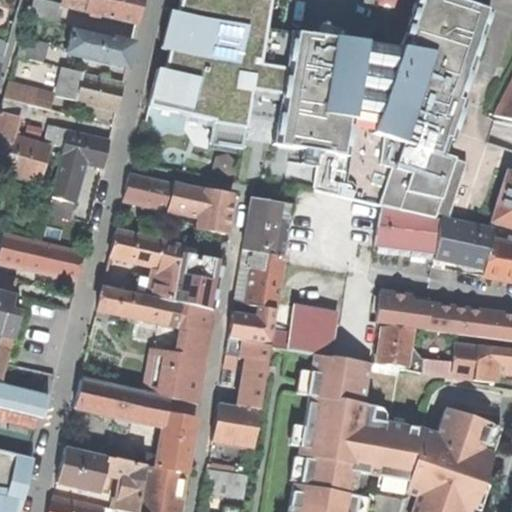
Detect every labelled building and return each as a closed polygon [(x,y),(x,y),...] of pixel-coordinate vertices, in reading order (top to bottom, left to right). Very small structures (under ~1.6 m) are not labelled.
[(39,0),(33,0),(30,16),(56,22),(60,5),(39,0)] [(66,0),(65,7),(86,12),(88,0),(66,0)] [(88,0),(86,12),(137,24),(141,8),(142,0),(88,0)] [(170,0),(167,17),(199,24),(204,0),(170,0)] [(221,0),(219,15),(240,20),(243,0),(221,0)] [(316,154),(345,159),(338,198),(383,208),(439,221),(447,222),(466,164),(443,157),(448,141),(453,143),(465,104),(460,103),(481,40),(475,28),(466,26),(468,16),(463,3),(453,0),(415,0),(400,49),(341,40),(341,42),(293,35),(293,33),(290,32),(271,144),(270,144),(269,146),(299,151),(316,154)] [(490,12),(463,3),(468,16),(466,26),(475,28),(481,40),(490,12)] [(240,20),(219,15),(216,31),(238,36),(240,20)] [(209,53),(214,31),(166,20),(163,31),(161,42),(209,53)] [(66,53),(127,68),(130,56),(133,43),(93,34),(94,31),(73,26),(66,53)] [(214,31),(209,53),(233,58),(238,36),(216,31),(214,31)] [(24,39),(20,57),(45,63),(49,45),(24,39)] [(57,97),(117,111),(120,98),(123,86),(84,76),(85,73),(64,68),(57,97)] [(180,100),(199,104),(205,81),(154,69),(151,81),(149,93),(180,100)] [(511,82),(495,116),(511,120),(511,82)] [(31,106),(35,89),(8,83),(4,99),(25,105),(31,106)] [(55,94),(35,89),(31,106),(50,111),(55,94)] [(4,99),(0,113),(18,118),(21,119),(25,105),(4,99)] [(195,125),(199,104),(180,100),(175,121),(195,125)] [(0,114),(0,134),(12,138),(18,118),(0,113),(0,114)] [(140,131),(136,146),(191,159),(197,132),(143,118),(140,131)] [(51,127),(47,142),(62,146),(66,131),(51,127)] [(67,132),(61,158),(86,164),(104,168),(107,153),(110,142),(67,132)] [(12,138),(0,134),(0,170),(39,181),(49,148),(27,142),(12,138)] [(313,169),(316,154),(299,151),(296,166),(313,169)] [(86,164),(61,158),(47,212),(72,218),(86,164)] [(168,166),(165,179),(189,184),(191,172),(168,166)] [(490,223),(511,229),(511,174),(507,172),(490,223)] [(123,201),(170,212),(176,186),(129,175),(126,187),(123,201)] [(185,216),(190,187),(177,184),(176,186),(170,212),(185,216)] [(185,216),(197,219),(203,189),(190,187),(185,216)] [(197,219),(195,229),(225,235),(228,216),(232,195),(203,189),(197,219)] [(252,200),(243,250),(258,253),(284,257),(292,207),(252,200)] [(439,221),(383,208),(374,251),(376,251),(376,249),(434,256),(435,253),(439,221)] [(152,230),(163,233),(167,217),(156,214),(152,230)] [(435,253),(485,264),(490,240),(492,232),(447,222),(439,221),(435,253)] [(113,244),(110,259),(157,270),(163,242),(116,231),(113,244)] [(511,236),(492,232),(490,240),(511,244),(511,236)] [(4,235),(0,251),(0,262),(77,281),(80,267),(84,254),(4,235)] [(484,272),(483,276),(511,282),(511,244),(490,240),(485,264),(484,272)] [(182,246),(163,242),(157,270),(155,277),(151,299),(171,303),(181,255),(182,246)] [(248,306),(258,253),(243,250),(239,276),(234,303),(248,306)] [(248,306),(257,307),(275,310),(284,257),(258,253),(248,306)] [(484,272),(485,264),(435,253),(434,256),(434,261),(484,272)] [(217,261),(181,255),(171,303),(179,305),(212,311),(217,287),(220,266),(216,266),(217,261)] [(0,293),(13,297),(17,281),(0,276),(0,293)] [(141,290),(139,296),(151,299),(155,277),(150,276),(147,291),(141,290)] [(97,310),(160,324),(174,327),(179,305),(171,303),(151,299),(139,296),(102,289),(100,299),(97,310)] [(379,292),(375,322),(425,329),(428,304),(428,299),(379,292)] [(13,297),(0,293),(0,334),(3,335),(9,311),(11,304),(13,297)] [(511,315),(428,304),(425,329),(424,331),(445,334),(511,342),(511,315)] [(163,370),(201,380),(212,311),(179,305),(174,327),(160,324),(154,349),(167,352),(163,370)] [(293,306),(286,350),(313,354),(328,357),(336,314),(293,306)] [(257,307),(256,319),(232,315),(228,339),(269,346),(275,310),(257,307)] [(9,311),(3,335),(14,338),(20,314),(9,311)] [(382,327),(377,364),(407,368),(410,344),(412,331),(382,327)] [(0,383),(2,384),(14,338),(3,335),(0,347),(0,383)] [(245,358),(266,362),(269,346),(228,339),(226,355),(245,358)] [(406,372),(426,375),(428,361),(422,361),(410,344),(407,368),(406,372)] [(471,380),(475,348),(464,346),(454,345),(452,364),(450,377),(471,380)] [(504,363),(511,364),(511,352),(475,348),(471,380),(488,382),(491,362),(504,363)] [(473,511),(478,497),(481,486),(485,487),(494,456),(484,452),(492,426),(447,412),(439,439),(423,433),(373,422),(376,408),(364,406),(369,365),(328,357),(313,354),(307,395),(310,395),(302,455),(309,455),(305,486),(299,485),(295,511),(473,511)] [(237,407),(258,410),(266,362),(245,358),(241,380),(237,407)] [(450,377),(452,364),(428,361),(426,375),(450,377)] [(503,373),(504,363),(491,362),(488,382),(493,383),(494,372),(503,373)] [(503,373),(511,374),(511,364),(504,363),(503,373)] [(145,393),(167,399),(194,405),(197,406),(201,380),(163,370),(151,367),(149,379),(145,393)] [(78,392),(74,408),(133,421),(139,394),(81,380),(78,392)] [(50,397),(2,384),(0,392),(0,407),(44,419),(47,408),(50,397)] [(139,392),(139,394),(133,421),(162,428),(165,414),(167,399),(145,393),(139,392)] [(165,414),(192,419),(194,405),(167,399),(165,414)] [(239,446),(246,447),(249,427),(255,428),(258,410),(237,407),(217,404),(215,418),(212,433),(240,438),(239,446)] [(158,457),(156,468),(185,473),(188,456),(194,419),(192,419),(165,414),(162,428),(158,457)] [(255,428),(249,427),(246,447),(252,448),(255,428)] [(212,433),(211,442),(239,446),(240,438),(212,433)] [(61,463),(57,480),(107,492),(111,476),(114,461),(64,449),(61,463)] [(0,452),(0,474),(24,480),(29,460),(0,452)] [(136,453),(134,464),(147,467),(156,468),(158,457),(136,453)] [(114,461),(111,476),(121,478),(114,510),(121,511),(122,511),(137,511),(147,467),(134,464),(115,460),(114,461)] [(156,468),(147,467),(137,511),(179,511),(185,473),(156,468)] [(227,496),(231,473),(207,469),(203,492),(227,496)] [(231,473),(227,496),(232,497),(244,499),(247,476),(231,473)] [(0,511),(15,511),(18,504),(24,480),(0,474),(0,511)] [(230,509),(241,511),(244,499),(232,497),(230,509)] [(49,511),(103,511),(103,510),(53,498),(49,511)]
